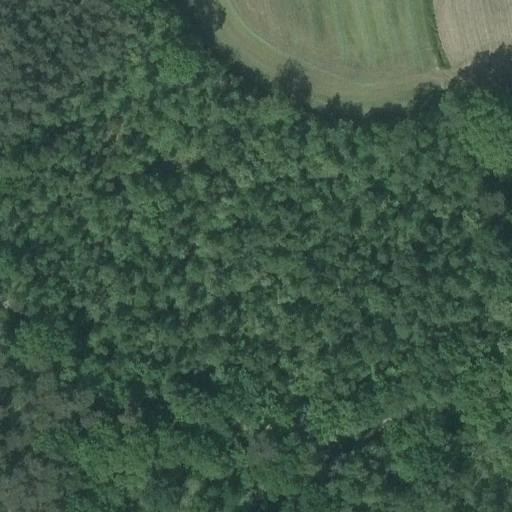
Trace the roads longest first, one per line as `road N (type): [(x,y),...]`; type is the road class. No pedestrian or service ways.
road 1 (track): [(318,425),(239,428),(182,416),(0,296)]
road 2 (track): [(318,425),(511,385)]
